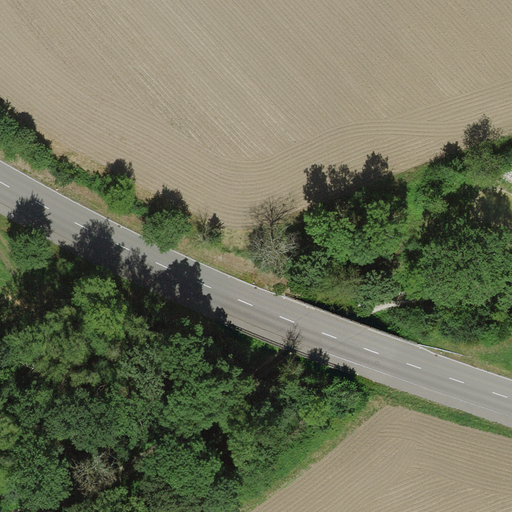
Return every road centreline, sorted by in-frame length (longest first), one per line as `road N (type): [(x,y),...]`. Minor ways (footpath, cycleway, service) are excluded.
road 1 (tertiary): [(511,401),(269,312),(72,227),(0,183)]
road 2 (track): [(511,308),(468,291),(413,287),(85,499),(49,511)]
